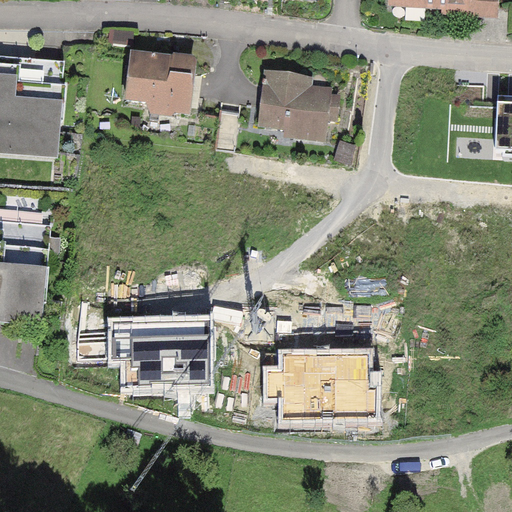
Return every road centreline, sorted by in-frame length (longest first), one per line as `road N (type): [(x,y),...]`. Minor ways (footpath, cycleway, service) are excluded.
road 1 (residential): [(511,434),(396,453),(286,449),(0,378)]
road 2 (residential): [(345,41),(234,25),(0,14)]
road 3 (residential): [(511,59),(345,41)]
